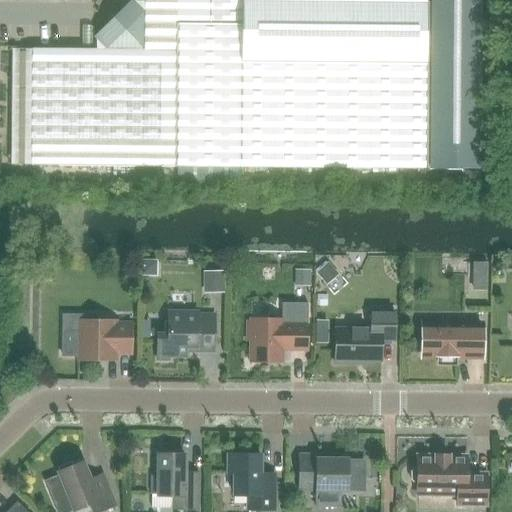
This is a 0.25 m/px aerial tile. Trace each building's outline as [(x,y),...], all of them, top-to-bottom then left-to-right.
[(477,171),(479,0),(143,0),(144,2),(134,2),(117,19),(95,41),(95,50),(31,49),(30,166),(175,167),(175,166),(423,170),(423,169),(428,169),(428,170),(477,171)] [(202,272),(202,294),(225,294),(225,272),(202,272)] [(157,357),(157,361),(169,361),(169,357),(186,358),(186,348),(195,349),(195,351),(214,352),(214,315),(197,315),(197,313),(168,312),(168,335),(157,335),(157,357)] [(381,340),(394,340),(394,312),(370,312),(370,331),(334,330),(334,364),(353,364),(353,361),(381,361),(381,340)] [(249,363),(282,363),(282,351),(307,351),(307,324),(282,324),(282,320),(250,320),(250,322),(247,322),(247,342),(250,342),(249,363)] [(61,354),(61,356),(77,356),(77,361),(116,361),(116,355),(131,355),(131,324),(116,324),(116,321),(75,321),(75,331),(62,331),(62,354),(61,354)] [(454,356),(481,357),(481,326),(423,325),(422,356),(438,356),(438,365),(454,365),(454,356)] [(151,476),(151,495),(157,495),(157,497),(172,497),(172,510),(198,510),(198,473),(184,473),(184,454),(158,454),(157,476),(151,476)] [(259,475),(260,455),(227,455),(227,474),(233,474),(233,496),(247,496),(247,511),(274,511),(274,475),(259,475)] [(298,456),(298,490),(315,491),(315,507),(339,507),(339,492),(347,493),(347,491),(363,491),(363,462),(347,462),(347,460),(332,460),(332,456),(298,456)] [(410,471),(410,483),(413,486),(416,486),(416,495),(456,495),(456,505),(486,505),(486,475),(466,475),(466,457),(447,457),(447,456),(436,456),(436,457),(417,457),(416,469),(413,469),(410,471)] [(56,511),(70,511),(72,511),(89,505),(91,511),(102,511),(116,507),(103,474),(90,479),(83,462),(57,472),(58,476),(44,482),(56,511)] [(26,511),(16,502),(6,511),(26,511)]
